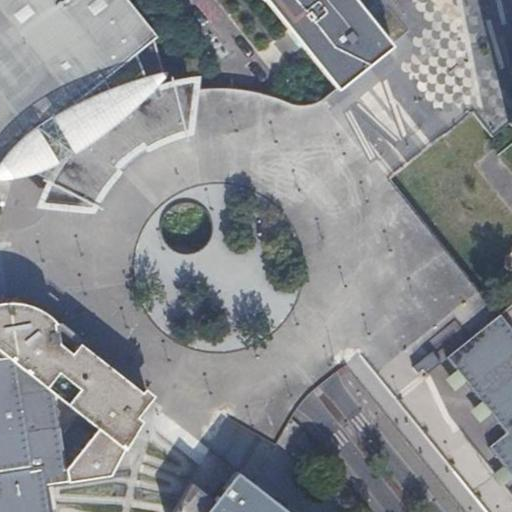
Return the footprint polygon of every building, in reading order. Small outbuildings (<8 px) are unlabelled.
[(0,0),(0,159),(1,161),(6,157),(4,160),(5,165),(7,169),(10,169),(13,169),(16,168),(31,160),(60,174),(67,176),(89,144),(78,123),(120,100),(141,133),(190,117),(188,89),(173,90),(171,82),(157,34),(160,32),(134,0),(0,0)] [(267,0),(293,31),(298,38),(303,44),(336,85),(377,53),(392,41),(359,0),(267,0)] [(417,55),(485,0),(359,0),(392,41),(377,53),(393,74),(417,55)] [(393,74),(377,53),(336,85),(325,94),(342,115),(393,74)] [(196,77),(171,82),(173,90),(188,89),(190,117),(141,133),(120,100),(78,123),(89,144),(67,176),(60,174),(52,194),(95,198),(103,185),(111,173),(122,161),(129,154),(135,149),(141,145),(149,139),(163,132),(177,127),(189,124),(194,89),(195,82),(196,77)] [(0,353),(138,468),(150,431),(155,421),(161,408),(143,382),(138,388),(126,372),(75,338),(68,348),(55,339),(52,318),(40,307),(25,300),(6,297),(0,297),(0,353)] [(396,393),(489,511),(511,511),(511,300),(497,313),(396,393)] [(221,501),(193,483),(176,511),(287,511),(276,503),(239,474),(221,501)]
